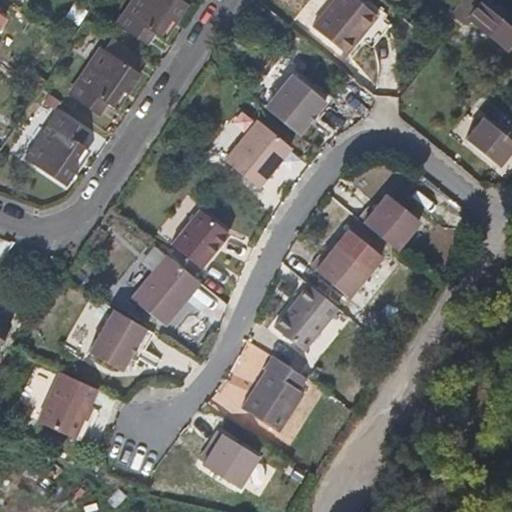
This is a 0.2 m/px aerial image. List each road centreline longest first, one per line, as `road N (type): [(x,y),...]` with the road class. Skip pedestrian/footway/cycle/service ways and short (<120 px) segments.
road 1 (residential): [(505,229),(391,133),(357,146),(297,220),(204,384),(136,461)]
road 2 (residential): [(0,216),(69,238),(231,0)]
road 3 (track): [(482,253),(341,511)]
